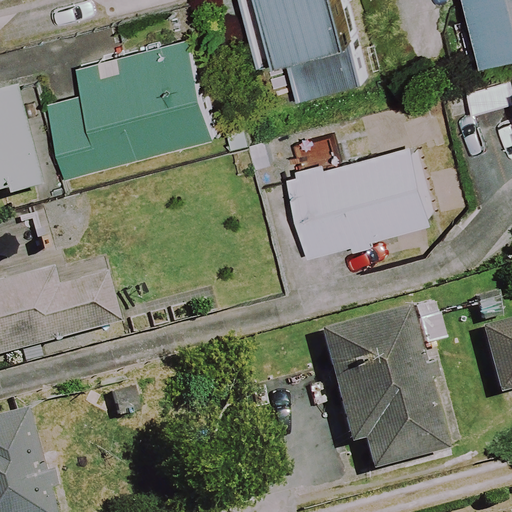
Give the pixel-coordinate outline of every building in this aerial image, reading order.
[(360,85),(339,0),(246,0),(262,64),(287,58),(297,100),(360,85)] [(511,0),(474,0),(490,59),(511,53),(511,0)] [(217,138),(192,44),(82,72),(88,94),(53,103),(71,175),(217,138)] [(0,195),(35,187),(12,91),(0,93),(0,195)] [(434,224),(414,143),(291,173),(311,254),(434,224)] [(34,275),(22,227),(0,233),(0,358),(115,328),(97,258),(34,275)] [(439,453),(405,314),(318,335),(343,437),(356,434),(364,471),(439,453)] [(511,390),(511,321),(480,328),(495,394),(511,390)] [(0,511),(53,511),(27,412),(0,419),(0,511)]
